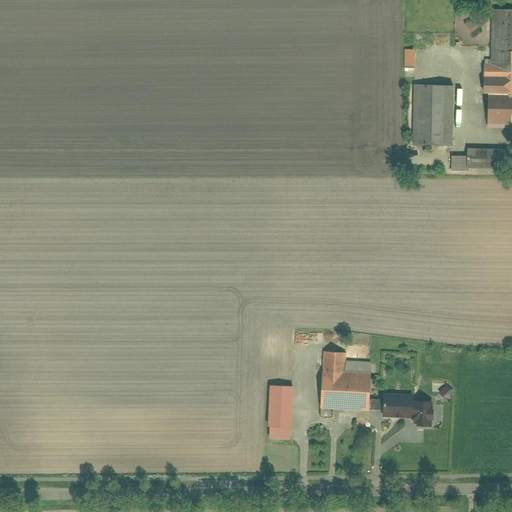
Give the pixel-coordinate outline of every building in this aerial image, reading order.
[(511,8),(490,9),(489,64),(483,63),(483,95),(484,95),(511,95),(511,8)] [(471,19),(466,24),(472,31),(477,27),(471,19)] [(413,66),(413,49),(404,49),(403,66),(413,66)] [(450,85),(412,84),(411,144),(449,145),(450,85)] [(484,121),(511,121),(511,95),(484,95),(484,121)] [(496,148),(466,148),(466,156),(465,167),(496,168),(496,148)] [(450,155),(450,169),(465,169),(465,167),(466,156),(450,155)] [(367,410),(369,374),(345,373),(346,353),(323,352),(320,408),(367,410)] [(444,399),(452,391),(445,385),(438,393),(444,399)] [(288,427),(290,427),(292,387),(268,386),(266,426),(268,426),(288,427)] [(411,394),(382,393),(381,416),(410,417),(411,401),(411,394)] [(431,426),(433,402),(411,401),(410,417),(415,417),(414,426),(431,426)] [(267,437),(288,438),(288,427),(268,426),(267,437)]
